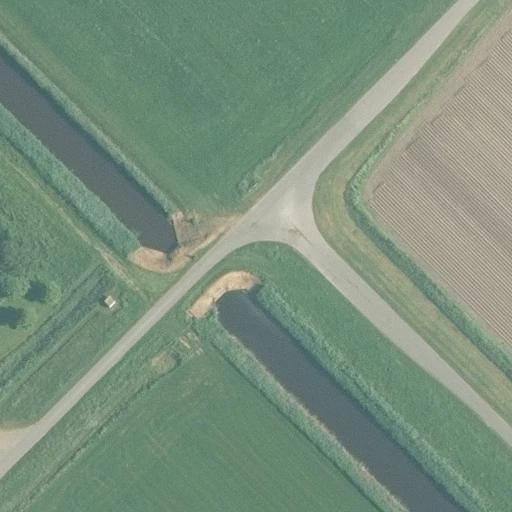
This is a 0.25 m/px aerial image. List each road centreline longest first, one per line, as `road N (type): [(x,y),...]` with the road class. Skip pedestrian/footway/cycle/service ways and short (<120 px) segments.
road 1 (unclassified): [(266,208),(0,464)]
road 2 (unclassified): [(511,457),(266,208)]
road 3 (unclassified): [(471,0),(266,208)]
